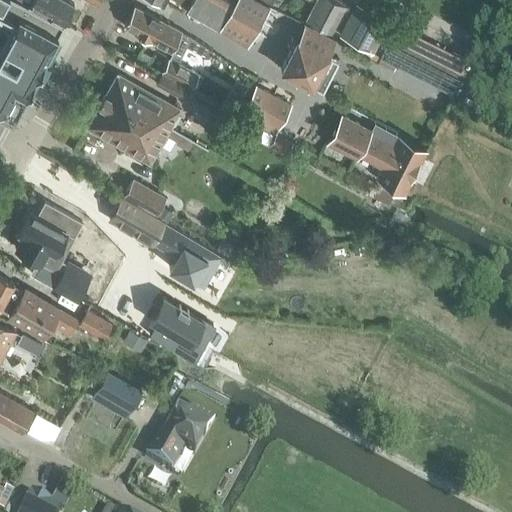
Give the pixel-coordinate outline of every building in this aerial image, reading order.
[(0,0),(0,108),(2,110),(2,109),(13,116),(25,95),(45,58),(44,58),(63,23),(27,4),(20,0),(0,0)] [(20,0),(27,4),(63,23),(73,4),(67,0),(20,0)] [(190,0),(186,7),(218,26),(232,0),(190,0)] [(232,0),(218,26),(249,44),(270,5),(260,0),(232,0)] [(332,33),(345,6),(332,0),(319,0),(309,21),(332,33)] [(373,52),(386,26),(382,15),(357,3),(340,35),(373,52)] [(208,57),(212,50),(190,35),(180,30),(157,17),(135,5),(124,25),(172,51),(163,71),(191,86),(198,73),(177,62),(186,45),(208,57)] [(292,43),(279,68),(311,84),(334,37),(303,21),(297,32),(293,30),(287,41),(292,43)] [(469,60),(393,22),(378,55),(453,93),(469,60)] [(117,72),(104,94),(168,129),(171,124),(169,123),(178,106),(117,72)] [(185,85),(162,72),(156,83),(179,96),(185,85)] [(279,125),(290,104),(255,85),(244,106),(279,125)] [(231,87),(221,103),(232,109),(242,93),(231,87)] [(87,126),(150,162),(168,129),(104,94),(87,126)] [(340,112),(326,141),(357,157),(359,153),(381,164),(376,176),(396,186),(406,191),(428,147),(418,142),(398,132),(392,143),(370,131),(371,128),(340,112)] [(250,126),(241,121),(237,128),(246,133),(250,126)] [(276,136),(270,148),(285,155),(291,143),(276,136)] [(133,178),(124,195),(123,196),(156,214),(165,196),(133,178)] [(221,255),(176,229),(122,197),(109,219),(153,243),(153,242),(175,255),(169,265),(193,280),(204,286),(213,270),(221,255)] [(22,236),(16,247),(61,273),(54,286),(77,299),(90,275),(61,259),(82,221),(45,200),(37,214),(31,210),(18,234),(22,236)] [(168,220),(173,211),(161,204),(156,214),(168,220)] [(12,310),(24,290),(14,283),(14,282),(0,274),(0,306),(0,307),(2,304),(12,310)] [(25,288),(24,290),(12,310),(9,315),(44,335),(51,323),(70,334),(79,318),(25,288)] [(108,288),(97,309),(133,329),(144,309),(108,288)] [(162,294),(148,318),(154,322),(160,326),(155,334),(149,331),(149,333),(194,359),(195,358),(193,357),(213,324),(188,309),(162,294)] [(87,309),(78,326),(102,339),(111,323),(87,309)] [(0,358),(15,331),(0,322),(0,358)] [(130,332),(124,343),(138,351),(144,340),(130,332)] [(41,352),(45,341),(21,333),(18,344),(41,352)] [(106,371),(94,391),(129,411),(141,391),(106,371)] [(0,419),(21,431),(32,409),(0,392),(0,419)] [(177,397),(145,454),(171,469),(183,448),(190,452),(193,454),(214,417),(177,397)] [(31,488),(20,509),(24,511),(58,511),(62,505),(31,488)]
